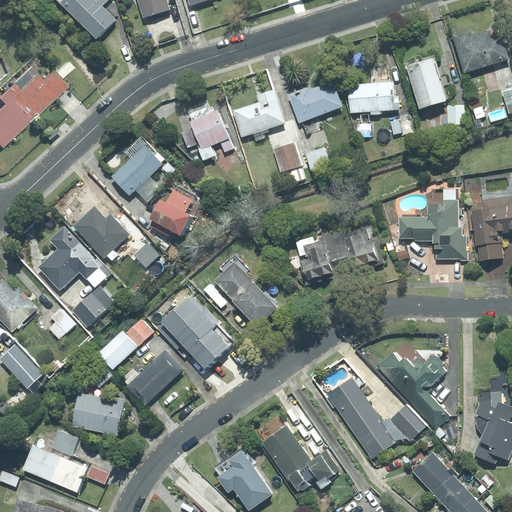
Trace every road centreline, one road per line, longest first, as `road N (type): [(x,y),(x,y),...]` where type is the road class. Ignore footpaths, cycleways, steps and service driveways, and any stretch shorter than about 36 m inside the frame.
road 1 (residential): [(0,215),(152,79),(399,0)]
road 2 (residential): [(511,305),(398,304),(362,313),(181,438),(146,475),(126,511)]
